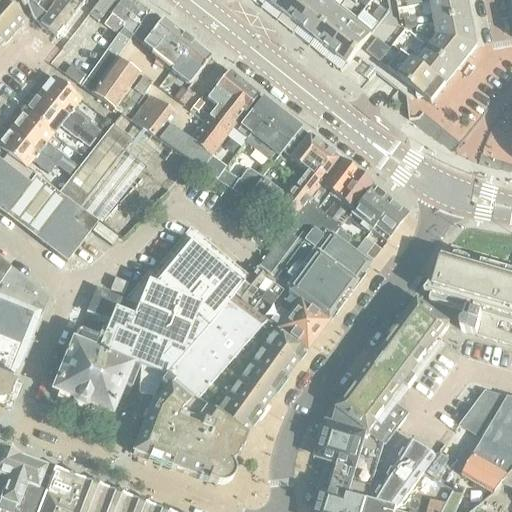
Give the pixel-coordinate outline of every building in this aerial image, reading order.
[(25,0),(24,3),(26,6),(33,20),(37,24),(55,0),(25,0)] [(68,0),(55,0),(37,24),(56,38),(79,8),(68,0)] [(68,0),(79,8),(85,0),(68,0)] [(115,59),(148,13),(129,0),(120,0),(109,15),(110,15),(102,25),(117,36),(81,87),(90,95),(113,111),(139,75),(115,59)] [(111,0),(100,0),(86,19),(95,26),(114,2),(111,0)] [(282,14),(293,0),(267,0),(266,1),(282,14)] [(319,0),(293,0),(282,14),(298,27),(319,0)] [(319,0),(298,27),(314,39),(340,6),(332,0),(319,0)] [(430,26),(471,18),(467,0),(454,0),(431,4),(433,18),(428,18),(430,26)] [(0,47),(3,47),(19,30),(18,28),(22,23),(0,3),(0,47)] [(330,52),(356,19),(340,6),(314,39),(330,52)] [(380,7),(372,16),(381,23),(388,14),(380,7)] [(347,65),(353,58),(373,32),(372,31),(378,24),(363,12),(357,20),(356,19),(330,52),(347,65)] [(435,27),(437,38),(476,47),(471,18),(430,26),(430,28),(435,27)] [(415,19),(403,21),(404,29),(409,30),(417,28),(415,19)] [(192,44),(161,20),(142,47),(155,57),(152,60),(169,73),(192,44)] [(437,38),(430,46),(459,70),(476,47),(437,38)] [(366,53),(379,64),(385,56),(390,50),(377,39),(366,53)] [(187,87),(210,59),(192,44),(169,73),(187,87)] [(445,87),(459,70),(430,46),(416,64),(445,87)] [(445,87),(416,64),(401,52),(393,62),(385,56),(379,64),(381,65),(402,82),(403,83),(415,92),(416,99),(423,98),(431,105),(445,87)] [(381,65),(376,72),(398,89),(403,83),(402,82),(381,65)] [(215,107),(205,121),(228,136),(258,97),(227,72),(205,100),(215,107)] [(142,77),(127,98),(136,104),(151,84),(142,77)] [(94,140),(101,132),(89,123),(90,122),(74,110),(80,101),(52,79),(39,95),(94,140)] [(180,87),(172,98),(171,99),(182,107),(191,96),(180,87)] [(39,95),(25,113),(53,136),(60,128),(88,149),(94,140),(39,95)] [(228,136),(205,121),(190,141),(169,126),(177,116),(149,97),(130,122),(170,152),(200,172),(211,158),(228,136)] [(266,133),(280,114),(261,99),(238,128),(250,137),(257,127),(266,133)] [(196,113),(203,105),(198,101),(191,109),(196,113)] [(25,113),(11,131),(55,166),(62,172),(67,175),(71,178),(78,170),(62,157),(62,156),(47,145),(53,136),(25,113)] [(277,158),(300,130),(280,114),(266,133),(257,127),(250,137),(244,144),(268,162),(274,156),(276,158),(277,158)] [(59,195),(66,200),(97,223),(100,226),(145,166),(127,152),(135,142),(112,124),(78,170),(71,178),(59,195)] [(48,175),(55,166),(11,131),(0,144),(0,151),(6,156),(2,163),(31,184),(36,178),(42,170),(48,175)] [(261,178),(260,179),(261,179),(245,200),(286,231),(306,204),(309,200),(308,200),(338,160),(307,136),(288,159),(285,163),(285,165),(300,175),(284,195),(261,178)] [(225,169),(211,158),(200,172),(216,182),(224,171),(223,171),(225,169)] [(356,174),(338,160),(308,200),(309,200),(306,204),(316,211),(328,195),(336,201),(356,174)] [(31,184),(2,163),(0,161),(0,212),(6,217),(31,184)] [(231,191),(245,200),(261,179),(260,179),(249,171),(245,172),(238,181),(224,171),(216,182),(231,191)] [(100,226),(120,240),(166,190),(165,189),(148,174),(100,226)] [(356,174),(336,201),(341,205),(329,221),(339,229),(346,220),(372,187),(356,174)] [(36,178),(31,184),(6,217),(36,240),(66,200),(59,195),(36,178)] [(386,198),(372,187),(346,220),(365,235),(379,216),(375,213),(386,198)] [(408,215),(386,198),(375,213),(379,216),(365,235),(368,237),(370,233),(385,244),(408,215)] [(66,263),(97,223),(66,200),(36,240),(66,263)] [(316,211),(306,204),(286,231),(257,269),(288,291),(287,293),(327,323),(346,297),(369,266),(344,247),(332,237),(338,230),(339,229),(329,221),(316,211)] [(116,239),(97,225),(91,233),(93,235),(111,247),(116,239)] [(185,355),(233,298),(247,278),(189,230),(151,276),(148,273),(124,301),(95,289),(85,313),(106,322),(105,325),(103,329),(98,341),(77,333),(71,349),(70,348),(66,352),(64,358),(64,364),(65,364),(53,392),(73,400),(73,402),(74,403),(75,404),(76,406),(77,407),(78,407),(80,408),(81,408),(83,408),(84,407),(86,407),(87,406),(109,415),(121,386),(128,389),(136,371),(135,370),(136,368),(141,370),(140,394),(152,398),(148,409),(149,410),(158,385),(185,355)] [(338,230),(332,237),(344,247),(350,239),(338,230)] [(372,262),(380,252),(373,246),(365,257),(372,262)] [(479,268),(442,258),(429,302),(466,312),(464,320),(462,321),(461,323),(460,325),(459,327),(460,329),(461,331),(466,333),(511,346),(511,336),(495,332),(498,322),(511,325),(511,270),(481,261),(479,268)] [(0,262),(0,283),(9,270),(0,262)] [(305,353),(316,338),(313,336),(323,322),(326,324),(327,323),(287,293),(288,291),(276,282),(257,269),(249,280),(247,278),(233,298),(266,323),(273,328),(275,330),(305,353)] [(48,300),(9,270),(0,283),(0,401),(6,404),(40,320),(40,319),(48,300)] [(123,296),(128,285),(114,279),(109,290),(123,296)] [(132,455),(159,465),(215,487),(216,488),(218,488),(220,488),(222,488),(224,487),(226,486),(227,485),(229,484),(230,483),(231,481),(231,479),(232,477),(232,475),(232,474),(232,472),(231,470),(230,468),(228,466),(233,463),(237,454),(239,455),(245,439),(243,438),(262,411),(303,356),(272,334),(270,336),(265,333),(260,330),(266,323),(233,298),(185,355),(159,385),(165,391),(149,409),(132,455)] [(417,303),(336,411),(383,447),(384,447),(409,414),(393,402),(449,327),(417,303)] [(471,411),(459,427),(482,440),(507,399),(497,396),(488,394),(485,393),(477,403),(471,411)] [(482,440),(461,477),(492,496),(511,473),(511,400),(507,399),(482,440)] [(363,511),(366,502),(367,502),(383,447),(336,411),(336,412),(331,428),(328,427),(327,430),(326,430),(326,431),(327,432),(324,441),(322,446),(320,454),(319,454),(319,455),(320,455),(319,456),(320,457),(320,458),(321,459),(322,459),(321,460),(323,461),(323,460),(326,461),(317,493),(323,495),(322,496),(323,497),(318,511),(363,511)] [(366,502),(363,511),(397,511),(436,458),(410,442),(388,478),(371,503),(367,502),(366,502)] [(0,511),(27,511),(34,494),(35,494),(45,470),(17,460),(17,459),(0,451),(0,511)] [(52,472),(51,474),(36,511),(154,511),(152,511),(153,511),(149,509),(148,510),(129,502),(125,500),(125,501),(106,493),(102,491),(102,492),(82,484),(83,484),(79,482),(78,483),(59,475),(52,472)] [(471,511),(511,511),(511,473),(492,496),(471,511)] [(456,484),(451,494),(442,511),(455,511),(465,489),(456,484)] [(442,511),(451,494),(438,488),(429,511),(442,511)]
